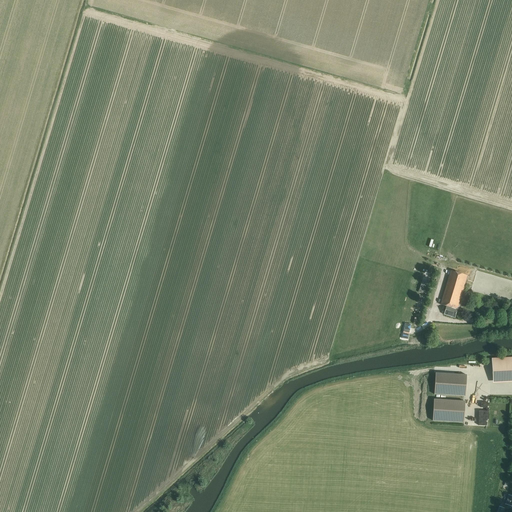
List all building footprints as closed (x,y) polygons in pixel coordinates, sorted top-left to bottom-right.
[(444,315),(455,318),(467,276),(451,271),(440,305),(446,307),(444,315)] [(410,324),(404,323),(402,338),(408,339),(410,324)] [(511,357),(492,359),(493,383),(511,382),(511,357)] [(463,396),(465,397),(467,375),(435,373),(434,395),(463,396)] [(434,400),(432,421),(464,423),(465,402),(463,401),(434,400)] [(511,506),(511,505),(511,496),(506,494),(502,506),(507,508),(508,505),(511,506)]
